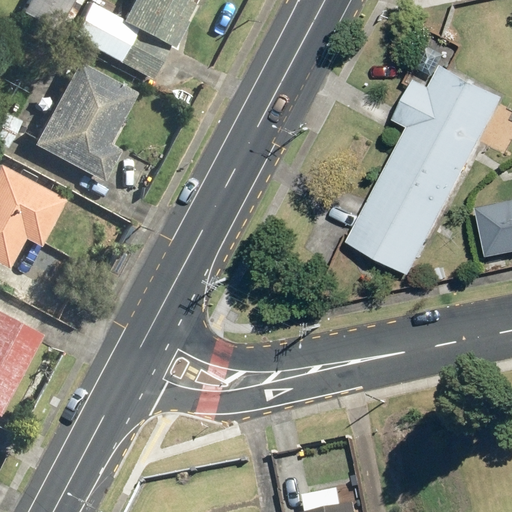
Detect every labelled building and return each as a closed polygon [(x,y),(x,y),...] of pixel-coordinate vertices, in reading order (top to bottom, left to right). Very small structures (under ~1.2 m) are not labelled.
[(28,0),(23,10),(56,29),(62,19),(69,23),(81,0),(28,0)] [(130,0),(122,17),(90,0),(72,35),(152,77),(170,43),(173,45),(196,3),(190,0),(130,0)] [(136,90),(77,59),(33,141),(103,179),(120,147),(108,141),(136,90)] [(353,241),(414,273),(508,95),(446,63),(434,86),(420,78),(399,118),(414,126),(353,241)] [(0,142),(7,146),(21,119),(0,108),(0,142)] [(65,197),(0,163),(0,262),(7,266),(24,235),(40,244),(65,197)] [(511,198),(485,204),(494,250),(511,245),(511,198)] [(0,399),(37,329),(0,308),(0,399)]
